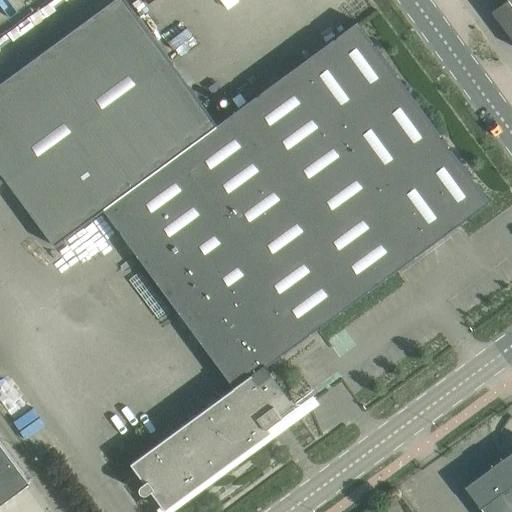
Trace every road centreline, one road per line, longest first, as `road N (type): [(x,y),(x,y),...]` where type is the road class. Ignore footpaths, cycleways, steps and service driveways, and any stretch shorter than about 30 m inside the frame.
road 1 (unclassified): [(288,511),(511,347)]
road 2 (unclassified): [(511,131),(414,0)]
